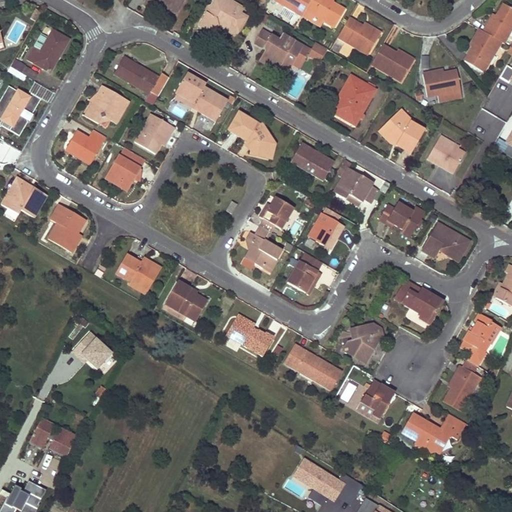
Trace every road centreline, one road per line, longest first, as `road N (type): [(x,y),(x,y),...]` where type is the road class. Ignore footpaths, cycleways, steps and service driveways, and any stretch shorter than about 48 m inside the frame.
road 1 (residential): [(500,249),(486,230),(157,39),(127,34),(98,46)]
road 2 (residential): [(210,268),(307,319),(328,313),(367,261),(389,261),(456,288)]
road 3 (residential): [(210,268),(253,184),(247,171),(205,146),(180,149),(135,227)]
road 4 (residential): [(98,46),(44,133),(38,159),(49,179),(135,227)]
